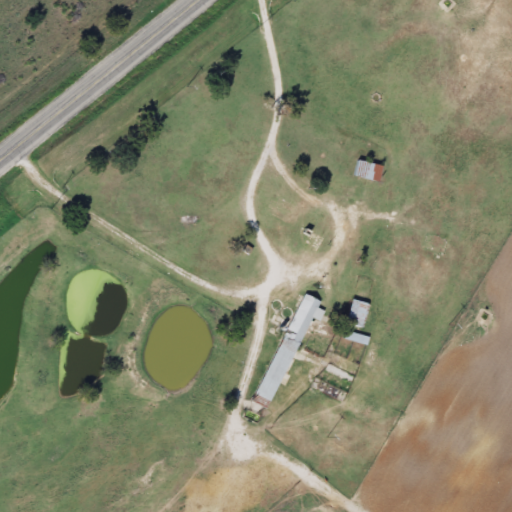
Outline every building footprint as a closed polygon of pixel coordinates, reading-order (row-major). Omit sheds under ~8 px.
[(370,22),(387,0),(404,0),(380,30),(370,22)] [(373,182),(348,176),(353,159),(377,165),(373,182)] [(294,243),(298,229),(320,236),(315,249),(294,243)] [(246,400),(298,293),(316,302),(308,318),(331,330),(328,338),(302,326),(262,408),(246,400)] [(364,304),(356,328),(339,322),(347,298),(364,304)] [(363,338),(359,346),(337,335),(340,328),(363,338)]
